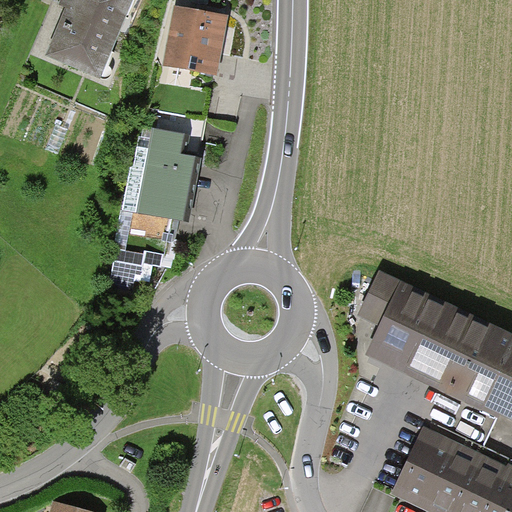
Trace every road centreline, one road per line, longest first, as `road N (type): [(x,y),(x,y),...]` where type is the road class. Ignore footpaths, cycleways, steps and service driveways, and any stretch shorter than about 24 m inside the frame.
road 1 (secondary): [(256,266),(281,187),(296,0)]
road 2 (residential): [(79,449),(120,401),(155,329),(172,315),(203,308)]
road 3 (residential): [(320,511),(306,486),(323,380),(320,363),(291,332)]
road 4 (secondary): [(195,511),(240,358)]
